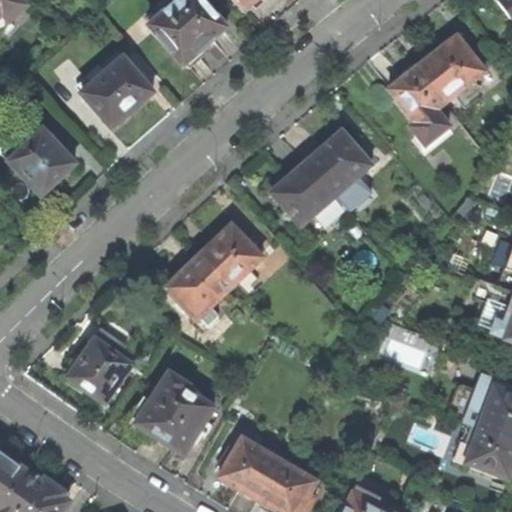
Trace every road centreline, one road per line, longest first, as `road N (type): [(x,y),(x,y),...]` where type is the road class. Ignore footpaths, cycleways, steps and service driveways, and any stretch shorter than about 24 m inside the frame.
road 1 (residential): [(382,0),(189,160),(0,342)]
road 2 (residential): [(0,393),(171,511)]
